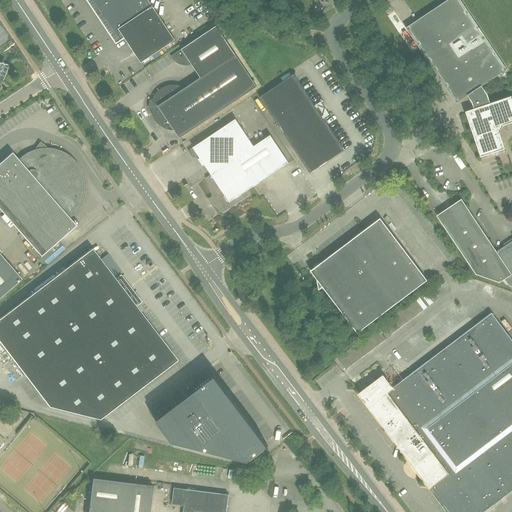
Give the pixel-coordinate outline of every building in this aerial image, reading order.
[(148,0),(87,0),(116,43),(125,38),(141,63),(175,40),(148,0)] [(460,0),(447,0),(406,28),(456,103),(468,96),(472,102),(474,109),(466,112),(481,157),(505,149),(500,133),(504,125),(511,122),(511,95),(511,96),(507,85),(500,74),(507,70),(485,36),(479,28),(460,0)] [(257,87),(236,54),(217,26),(171,56),(172,58),(173,59),(174,60),(175,61),(177,62),(178,63),(179,63),(180,64),(182,65),(183,65),(184,65),(186,65),(187,65),(189,65),(190,65),(192,64),(201,78),(186,88),(184,87),(182,86),(181,86),(179,85),(177,85),(174,85),(171,85),(168,85),(166,86),(164,87),(162,89),(160,90),(157,92),(155,95),(154,97),(153,100),(152,103),(152,105),(151,108),(152,111),(152,113),(153,116),(154,118),(155,120),(157,123),(160,125),(162,127),(165,128),(167,129),(170,130),(172,130),(175,130),(180,138),(257,87)] [(260,97),(288,139),(310,173),(344,150),(322,117),(324,115),(319,106),(316,108),(294,75),(260,97)] [(211,174),(254,146),(236,119),(188,151),(193,158),(198,155),(211,174)] [(254,146),(211,174),(206,178),(214,201),(212,202),(223,213),(250,195),(247,191),(253,186),(289,163),(271,135),(254,146)] [(23,159),(20,162),(12,153),(0,162),(0,209),(41,256),(76,225),(67,216),(70,214),(72,212),(73,211),(75,208),(77,205),(79,202),(80,199),(81,195),(82,192),(82,188),(82,185),(82,182),(81,180),(81,178),(80,176),(79,173),(78,171),(77,169),(76,167),(74,164),(71,162),(69,159),(66,157),(63,155),(59,153),(58,153),(56,152),(54,152),(52,152),(50,151),(48,151),(47,151),(44,151),(43,151),(40,152),(37,152),(35,153),(34,153),(32,154),(30,155),(26,157),(24,158),(23,159)] [(462,199),(437,216),(476,274),(500,283),(505,280),(509,286),(511,286),(511,243),(498,253),(462,199)] [(358,333),(428,280),(381,218),(311,271),(317,279),(319,290),(323,287),(358,333)] [(116,280),(92,248),(0,318),(0,342),(49,407),(99,420),(177,360),(135,305),(139,302),(120,277),(116,280)] [(0,297),(21,279),(2,256),(0,254),(0,297)] [(511,339),(492,313),(392,388),(383,376),(360,394),(449,511),(484,511),(511,491),(511,339)] [(387,330),(383,333),(387,338),(391,336),(387,330)] [(150,411),(173,442),(248,461),(268,446),(215,376),(167,413),(160,403),(150,411)] [(149,511),(153,486),(92,478),(87,511),(149,511)] [(226,511),(229,494),(186,489),(175,488),(173,504),(184,505),(183,511),(226,511)]
